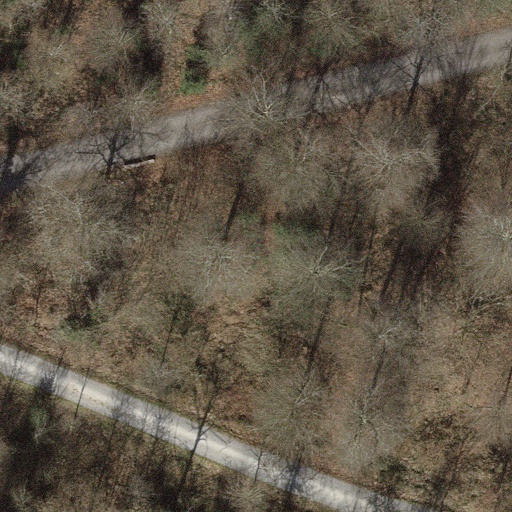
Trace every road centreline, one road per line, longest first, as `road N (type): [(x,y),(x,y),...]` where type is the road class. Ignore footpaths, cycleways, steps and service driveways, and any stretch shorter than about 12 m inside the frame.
road 1 (unclassified): [(511,41),(0,179)]
road 2 (track): [(0,358),(387,511)]
